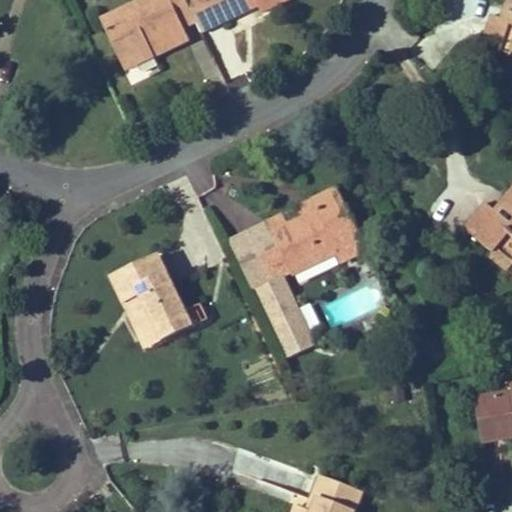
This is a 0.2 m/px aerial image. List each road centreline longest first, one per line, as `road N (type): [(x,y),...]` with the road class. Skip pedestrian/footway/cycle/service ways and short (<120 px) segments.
road 1 (residential): [(57,184),(135,172),(339,72),(377,0)]
road 2 (residential): [(57,184),(25,412)]
